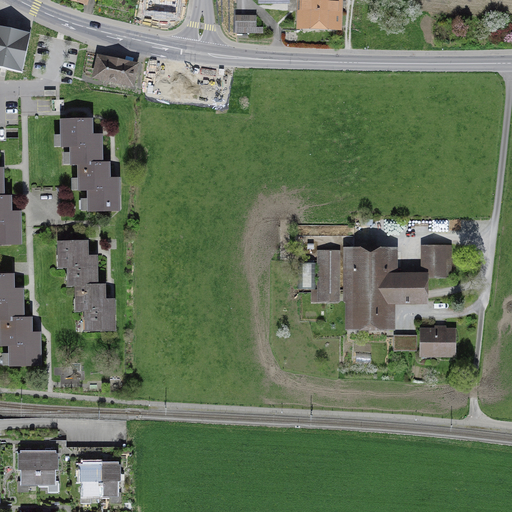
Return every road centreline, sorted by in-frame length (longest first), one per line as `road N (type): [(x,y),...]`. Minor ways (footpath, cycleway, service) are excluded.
road 1 (track): [(473,421),(511,63)]
road 2 (secondary): [(511,63),(198,52)]
road 3 (secondary): [(198,52),(65,21),(17,0)]
